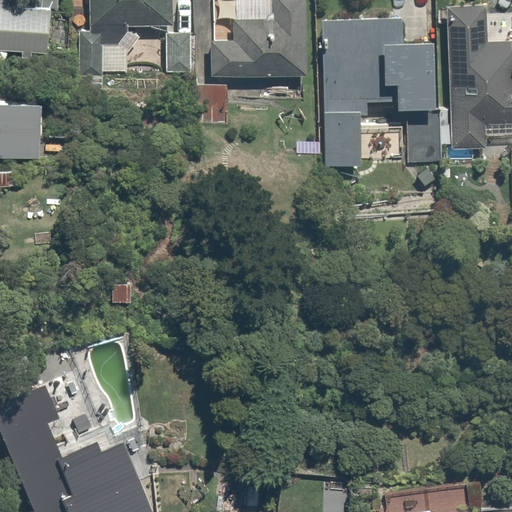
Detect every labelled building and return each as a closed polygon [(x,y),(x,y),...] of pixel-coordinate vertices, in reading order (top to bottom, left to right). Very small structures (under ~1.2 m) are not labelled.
[(61,1),(42,0),(0,0),(0,60),(8,62),(9,48),(57,52),(61,1)] [(173,0),(88,0),(89,35),(129,35),(129,23),(173,23),(173,0)] [(208,42),(209,76),(314,74),(312,0),(271,0),(272,18),(239,19),(239,42),(236,42),(214,42),(208,42)] [(488,5),(448,6),(453,144),(489,143),(488,133),(511,132),(511,134),(511,37),(489,38),(488,5)] [(405,10),(322,13),(326,167),(370,166),(368,98),(388,98),(388,82),(404,81),(406,163),(445,162),(442,35),(406,36),(405,10)] [(196,29),(161,29),(161,75),(197,75),(196,29)] [(226,86),(193,84),(190,119),(224,122),(226,86)] [(48,102),(0,100),(0,157),(45,160),(48,102)] [(36,389),(0,405),(0,430),(35,508),(25,511),(106,511),(144,495),(114,430),(65,452),(36,389)]
